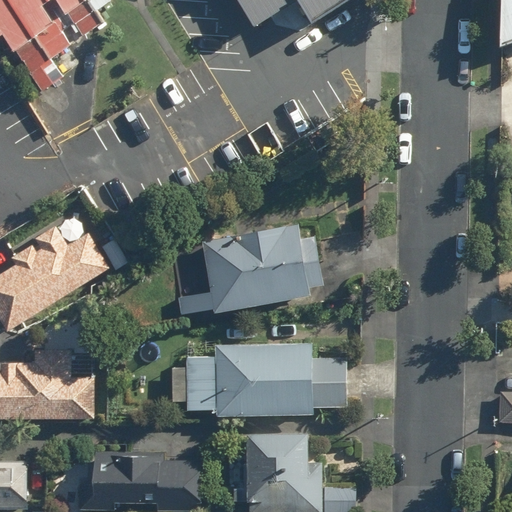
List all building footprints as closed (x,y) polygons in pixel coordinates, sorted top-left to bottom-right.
[(98,4),(95,0),(0,0),(0,28),(22,62),(102,10),(98,4)] [(345,0),(243,0),(259,26),(297,0),(306,0),(319,19),(345,0)] [(308,215),(213,233),(223,284),(183,291),(187,312),(325,286),(324,279),(336,277),(327,228),(311,231),(308,215)] [(79,243),(63,220),(18,250),(24,258),(0,274),(0,305),(18,332),(121,262),(98,229),(79,243)] [(228,403),(228,411),(324,411),(324,402),(357,402),(357,356),(324,357),(324,337),(227,338),(227,350),(198,350),(198,403),(228,403)] [(0,418),(105,418),(105,344),(45,344),(45,355),(0,355),(0,418)] [(320,427),(260,426),(259,506),(366,507),(366,485),(330,485),(330,460),(320,460),(320,427)] [(190,511),(209,511),(213,459),(174,456),(174,448),(104,444),(100,507),(190,511)] [(0,498),(38,500),(39,460),(0,459),(0,498)]
